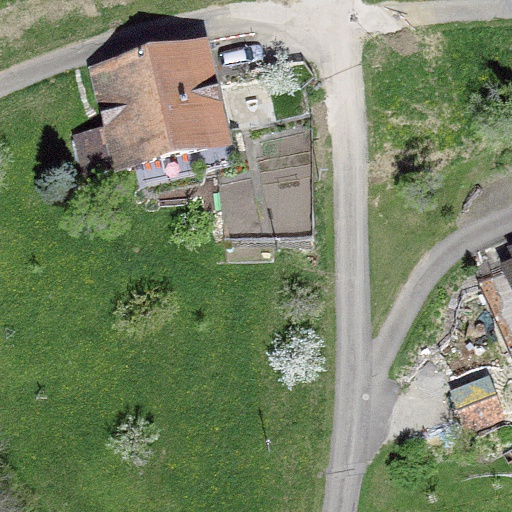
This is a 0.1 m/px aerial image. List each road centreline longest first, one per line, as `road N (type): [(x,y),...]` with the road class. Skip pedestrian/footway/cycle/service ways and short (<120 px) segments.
road 1 (track): [(511,18),(169,38),(0,88)]
road 2 (residential): [(328,511),(348,387),(333,0)]
road 3 (track): [(348,387),(435,250),(511,221)]
